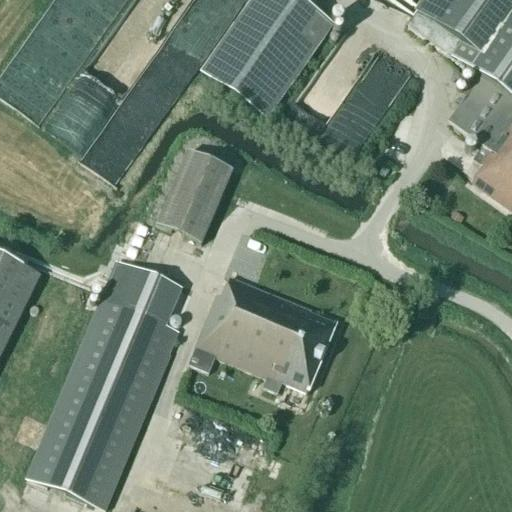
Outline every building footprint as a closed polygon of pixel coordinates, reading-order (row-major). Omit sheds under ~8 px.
[(290,0),(252,0),(199,76),(266,123),(332,29),(290,0)] [(466,51),(456,65),(477,81),(446,125),(481,151),(472,165),(482,172),(471,188),(511,216),(511,0),(422,0),(413,13),(466,51)] [(131,80),(81,160),(119,184),(169,104),(131,80)] [(155,230),(200,249),(231,175),(187,156),(155,230)] [(269,247),(246,238),(234,266),(259,276),(269,247)] [(0,363),(40,280),(0,261),(0,363)] [(208,378),(214,363),(265,384),(261,393),(276,399),(281,388),(306,398),(335,329),(309,318),(310,316),(229,283),(221,302),(216,300),(187,370),(208,378)] [(89,511),(104,511),(177,336),(101,305),(26,486),(89,511)] [(193,379),(190,395),(214,399),(217,383),(193,379)]
